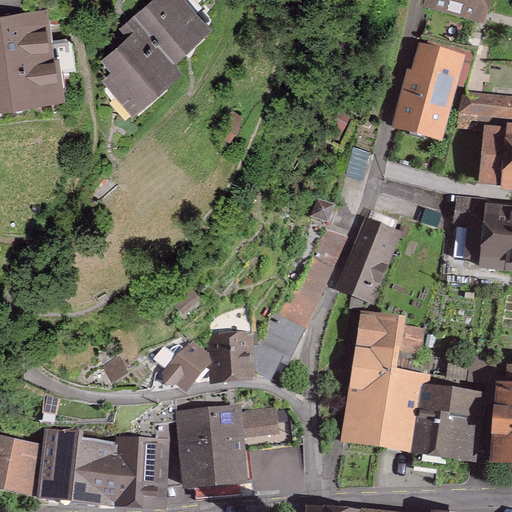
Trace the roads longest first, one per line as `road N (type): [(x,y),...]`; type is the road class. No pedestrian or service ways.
road 1 (track): [(15,306),(28,261),(71,183),(59,0)]
road 2 (residential): [(309,417),(264,386),(129,400),(79,395),(34,377)]
road 3 (residential): [(511,493),(299,504)]
road 4 (unknown): [(356,317),(338,453),(311,483)]
